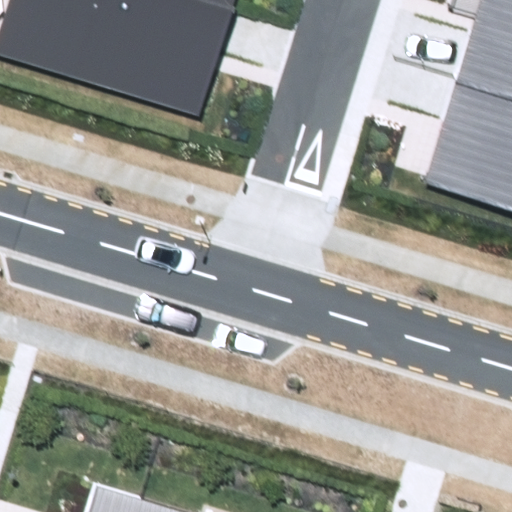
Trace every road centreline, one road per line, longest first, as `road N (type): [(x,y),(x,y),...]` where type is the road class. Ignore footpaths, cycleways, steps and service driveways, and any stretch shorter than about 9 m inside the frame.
road 1 (residential): [(343,0),(249,294)]
road 2 (residential): [(249,294),(511,373)]
road 3 (residential): [(0,218),(249,294)]
